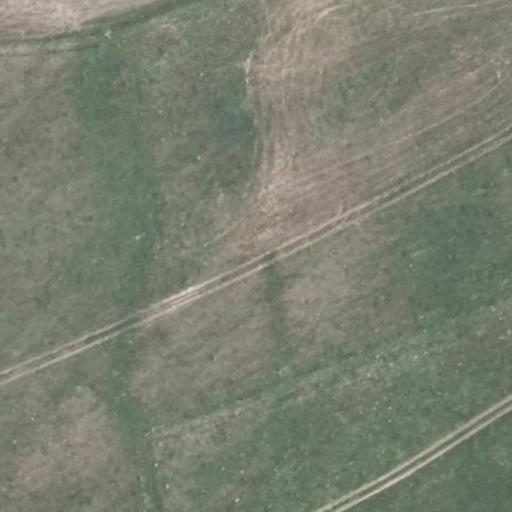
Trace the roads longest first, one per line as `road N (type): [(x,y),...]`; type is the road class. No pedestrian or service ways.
road 1 (track): [(0,375),(511,141)]
road 2 (track): [(511,409),(313,511)]
